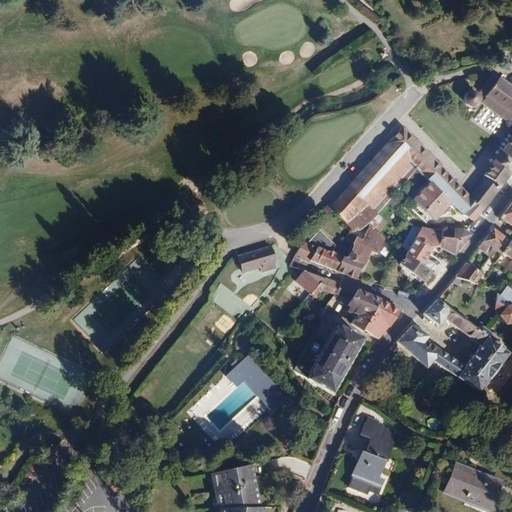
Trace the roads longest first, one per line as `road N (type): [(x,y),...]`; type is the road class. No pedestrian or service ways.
road 1 (track): [(0,318),(170,232),(281,223),(435,80),(495,67),(511,74)]
road 2 (residential): [(415,310),(352,397),(304,511)]
road 3 (residential): [(511,190),(415,310)]
road 4 (unknown): [(108,511),(93,475),(75,463),(50,476),(22,511)]
road 5 (residential): [(415,310),(302,264)]
road 6 (track): [(414,94),(373,24),(340,0)]
